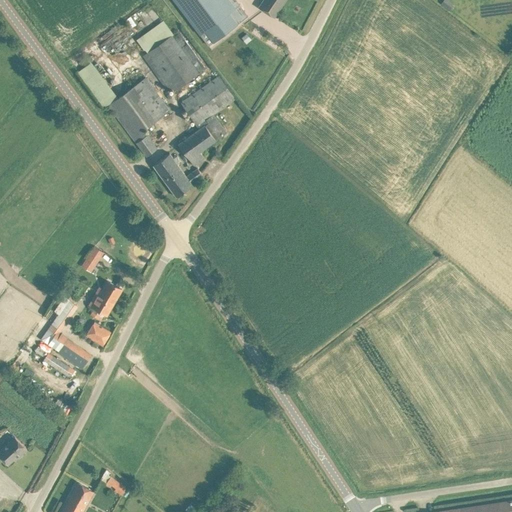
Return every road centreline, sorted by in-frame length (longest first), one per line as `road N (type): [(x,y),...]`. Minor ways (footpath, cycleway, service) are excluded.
road 1 (unclassified): [(357,510),(177,239)]
road 2 (unclassified): [(35,511),(177,239)]
road 3 (unclassified): [(177,239),(0,0)]
road 4 (unclassified): [(177,239),(292,73),(330,0)]
road 5 (unclassified): [(357,510),(511,480)]
